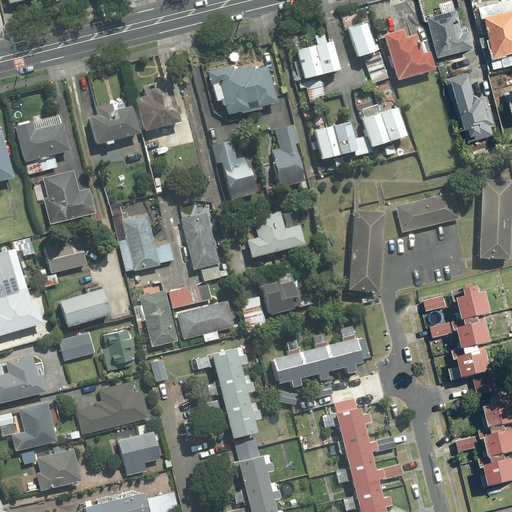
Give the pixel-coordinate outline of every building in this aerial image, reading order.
[(455,13),(425,20),(435,61),(473,52),(468,30),(460,32),(455,13)] [(511,57),(511,13),(482,21),(492,62),(511,57)] [(360,25),(342,31),(351,59),(369,53),(360,25)] [(379,36),(391,82),(429,72),(424,54),(417,56),(412,37),(401,39),(398,31),(379,36)] [(326,43),(308,48),(315,77),(333,72),(326,43)] [(308,48),(290,52),(297,81),(315,77),(308,48)] [(377,53),(361,58),(364,67),(379,62),(377,53)] [(380,63),(364,68),(367,76),(382,71),(380,63)] [(205,88),(208,87),(212,104),(217,102),(221,117),(273,105),(264,68),(251,71),(250,66),(231,71),(230,67),(202,74),(205,88)] [(382,71),(367,76),(369,85),(385,79),(382,71)] [(493,137),(485,102),(473,105),(465,76),(445,82),(463,147),(493,137)] [(319,80),(302,84),(307,104),(324,100),(319,80)] [(139,88),(141,99),(131,101),(139,133),(175,124),(167,92),(162,94),(159,83),(139,88)] [(511,94),(503,96),(510,126),(511,125),(511,94)] [(108,106),(90,111),(92,119),(83,121),(90,148),(133,137),(126,110),(110,114),(108,106)] [(391,110),(373,116),(382,144),(400,139),(391,110)] [(373,116),(356,121),(365,150),(382,144),(373,116)] [(63,154),(57,125),(30,130),(29,124),(9,128),(18,165),(63,154)] [(344,124),(326,129),(333,157),(351,153),(344,124)] [(276,148),(268,151),(269,162),(267,173),(275,191),(300,184),(297,170),(298,170),(291,145),(297,144),(292,125),(271,130),(276,148)] [(326,129),(308,133),(315,162),(333,157),(326,129)] [(219,181),(226,203),(252,195),(240,158),(234,159),(230,142),(208,148),(213,166),(216,165),(219,181)] [(394,146),(382,148),(383,158),(395,156),(394,146)] [(0,182),(8,180),(0,148),(0,182)] [(45,200),(40,201),(47,227),(92,216),(86,190),(75,192),(71,173),(41,180),(45,200)] [(476,182),(471,259),(502,261),(506,184),(504,184),(476,182)] [(404,205),(396,207),(402,232),(460,218),(454,193),(404,205)] [(117,206),(106,209),(109,219),(120,215),(117,206)] [(351,213),(347,212),(341,292),(370,294),(377,215),(351,213)] [(204,214),(176,220),(188,271),(215,265),(204,214)] [(276,214),(247,221),(252,239),(240,242),(244,260),(298,246),(294,228),(280,232),(276,214)] [(121,274),(129,272),(129,274),(156,268),(155,265),(170,262),(166,245),(152,248),(145,215),(118,221),(122,241),(114,243),(121,274)] [(39,248),(46,276),(84,266),(77,239),(39,248)] [(31,302),(26,303),(12,249),(0,252),(0,337),(38,327),(31,302)] [(56,285),(54,275),(39,279),(41,289),(56,285)] [(276,279),(264,282),(265,286),(254,289),(262,319),(284,313),(284,312),(296,308),(289,283),(278,286),(276,279)] [(204,284),(166,292),(169,310),(208,301),(204,284)] [(460,293),(462,300),(454,301),(459,323),(487,316),(482,295),(476,296),(474,290),(460,293)] [(98,291),(54,303),(62,330),(106,317),(98,291)] [(162,292),(135,297),(146,349),(173,343),(162,292)] [(445,308),(442,297),(423,302),(425,313),(445,308)] [(226,303),(173,315),(179,341),(232,329),(226,303)] [(461,324),(462,330),(454,332),(459,352),(488,346),(483,326),(477,327),(475,320),(461,324)] [(451,335),(448,324),(429,329),(432,340),(451,335)] [(311,376),(313,384),(323,381),(321,374),(338,370),(340,377),(350,375),(348,368),(357,365),(355,361),(367,358),(362,339),(354,341),(350,327),(336,331),(339,344),(325,348),(322,335),(307,339),(311,351),(298,354),(297,349),(281,353),(282,358),(264,362),(270,386),(283,383),(285,391),(295,388),(293,381),(311,376)] [(98,354),(104,375),(131,367),(122,331),(99,336),(103,352),(98,354)] [(87,334),(55,343),(61,363),(93,354),(87,334)] [(461,353),(462,359),(454,361),(459,381),(488,374),(483,354),(477,356),(475,349),(461,353)] [(236,387),(231,369),(240,367),(238,357),(229,359),(227,352),(204,358),(226,442),(249,436),(246,424),(254,421),(253,413),(243,414),(238,396),(247,394),(246,385),(236,387)] [(37,376),(33,376),(28,356),(0,361),(0,362),(3,376),(0,376),(0,404),(41,395),(37,376)] [(166,380),(159,360),(146,364),(152,385),(166,380)] [(490,393),(492,399),(498,398),(492,374),(472,379),(476,397),(490,393)] [(146,421),(139,392),(131,394),(128,383),(95,390),(98,401),(91,403),(92,407),(73,411),(79,436),(146,421)] [(310,401),(330,396),(327,385),(308,389),(310,401)] [(270,405),(293,406),(294,393),(270,391),(270,405)] [(487,402),(489,408),(481,410),(486,430),(511,424),(511,414),(509,404),(503,405),(502,398),(487,402)] [(330,404),(332,414),(327,416),(334,442),(341,470),(348,498),(352,511),(376,511),(376,510),(384,508),(382,499),(375,501),(370,482),(378,480),(375,471),(367,473),(363,455),(370,452),(368,443),(360,445),(356,427),(365,425),(362,415),(356,417),(351,399),(330,404)] [(14,411),(19,434),(6,437),(10,454),(52,444),(44,405),(14,411)] [(10,413),(0,415),(0,438),(15,435),(10,413)] [(488,432),(489,439),(481,441),(486,461),(511,454),(511,443),(510,434),(504,435),(502,429),(488,432)] [(144,473),(141,463),(157,459),(151,433),(114,442),(116,456),(120,468),(123,479),(144,473)] [(390,437),(370,442),(373,453),(392,448),(390,437)] [(477,449),(474,438),(455,443),(458,453),(477,449)] [(32,475),(36,494),(77,484),(70,452),(32,460),(35,474),(32,475)] [(269,511),(267,503),(274,502),(272,492),(265,494),(260,475),(267,474),(265,464),(258,466),(256,458),(230,465),(242,511),(269,511)] [(487,461),(488,468),(480,470),(485,490),(511,483),(511,477),(509,463),(502,465),(501,458),(487,461)] [(143,500),(146,511),(176,511),(177,511),(173,493),(143,500)] [(141,511),(137,495),(78,511),(77,511),(141,511)]
